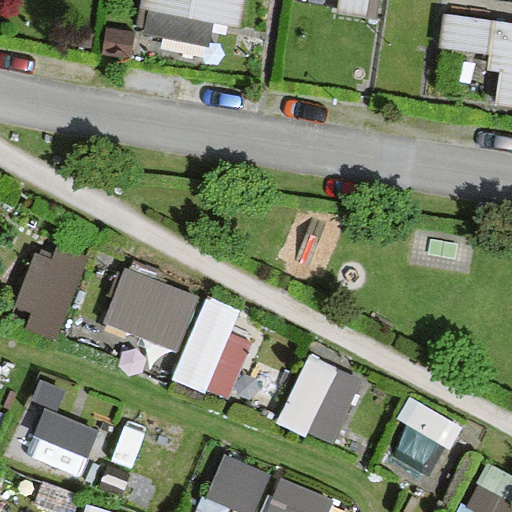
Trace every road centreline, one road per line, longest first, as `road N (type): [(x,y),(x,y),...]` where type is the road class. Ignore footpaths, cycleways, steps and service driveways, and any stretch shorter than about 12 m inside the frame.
road 1 (track): [(511,418),(0,147)]
road 2 (residential): [(0,96),(511,179)]
